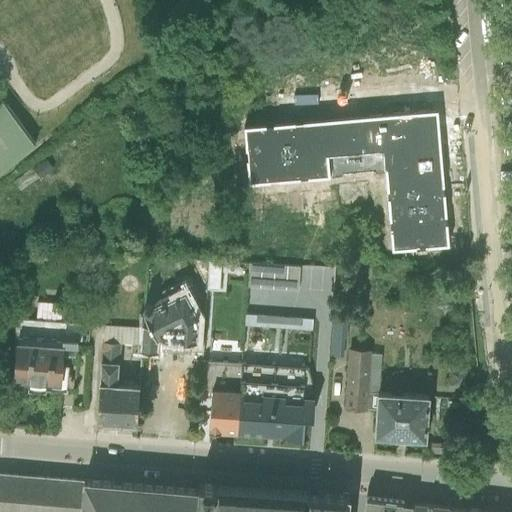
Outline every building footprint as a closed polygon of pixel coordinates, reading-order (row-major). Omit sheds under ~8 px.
[(0,171),(34,145),(0,98),(0,171)] [(323,119),(243,125),(248,182),(328,175),(328,177),(342,176),(342,173),(370,171),(371,174),(385,172),(389,226),(391,248),(414,246),(414,245),(424,244),(424,246),(448,244),(441,165),(444,165),(444,163),(440,163),(437,131),(429,132),(427,110),(368,115),(368,112),(366,112),(366,115),(323,119)] [(161,239),(214,236),(212,205),(160,208),(161,239)] [(143,240),(155,239),(153,209),(142,210),(143,240)] [(206,289),(218,290),(219,261),(207,261),(206,289)] [(302,267),(247,263),(245,287),(301,290),(302,267)] [(149,326),(141,325),(140,328),(140,344),(140,351),(156,352),(157,339),(166,335),(166,336),(167,337),(168,339),(169,340),(170,340),(171,340),(173,340),(174,340),(195,341),(196,314),(205,312),(206,293),(186,297),(194,293),(187,278),(159,290),(164,301),(153,307),(152,306),(152,304),(150,303),(148,302),(146,302),(143,303),(142,304),(142,308),(149,326)] [(45,380),(66,381),(69,345),(77,346),(79,321),(60,320),(61,304),(37,302),(35,319),(19,318),(14,386),(45,388),(45,380)] [(331,315),(330,353),(340,353),(341,337),(345,337),(346,316),(331,315)] [(103,325),(96,422),(136,424),(138,384),(116,382),(119,343),(140,344),(140,328),(103,325)] [(427,394),(377,391),(380,354),(370,353),(370,349),(348,348),(343,408),(366,410),(366,408),(375,408),(374,435),(424,438),(427,394)] [(210,391),(208,429),(237,430),(240,388),(241,363),(200,361),(200,374),(204,374),(203,391),(210,391)] [(240,388),(237,430),(308,434),(312,367),(241,363),(240,388)] [(511,429),(511,424),(507,416),(501,420),(508,431),(511,429)] [(346,511),(348,495),(217,485),(213,484),(213,485),(201,484),(201,483),(197,483),(197,487),(197,489),(87,480),(87,479),(83,479),(83,480),(0,472),(0,511),(346,511)] [(410,511),(412,502),(366,496),(364,511),(410,511)] [(447,511),(448,506),(412,502),(410,511),(447,511)]
